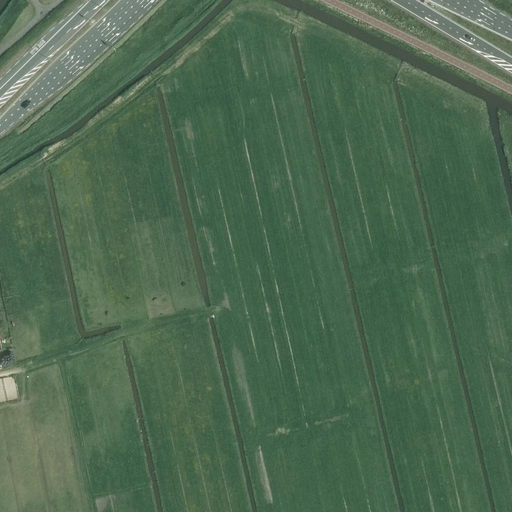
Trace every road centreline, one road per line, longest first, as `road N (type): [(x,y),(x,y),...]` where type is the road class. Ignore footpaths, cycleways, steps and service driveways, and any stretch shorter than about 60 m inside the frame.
road 1 (primary): [(0,128),(135,0)]
road 2 (primary): [(99,0),(0,92)]
road 3 (secondary): [(407,0),(511,61)]
